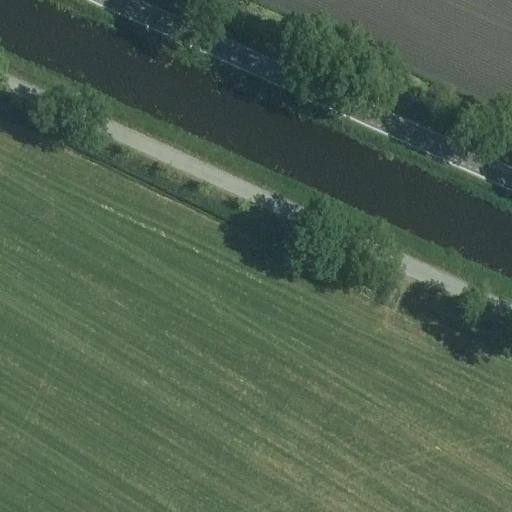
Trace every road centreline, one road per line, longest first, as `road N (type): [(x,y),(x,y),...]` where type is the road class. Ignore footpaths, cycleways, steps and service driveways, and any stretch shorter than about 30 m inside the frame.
road 1 (unclassified): [(511,311),(0,77)]
road 2 (tertiary): [(511,178),(113,0)]
